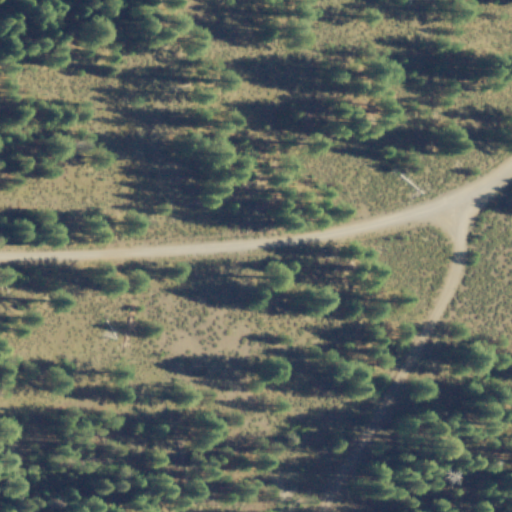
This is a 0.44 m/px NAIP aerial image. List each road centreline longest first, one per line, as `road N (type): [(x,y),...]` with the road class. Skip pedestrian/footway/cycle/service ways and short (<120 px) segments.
road 1 (track): [(0,259),(180,253),(460,212)]
road 2 (track): [(299,511),(454,299),(460,212),(511,167)]
